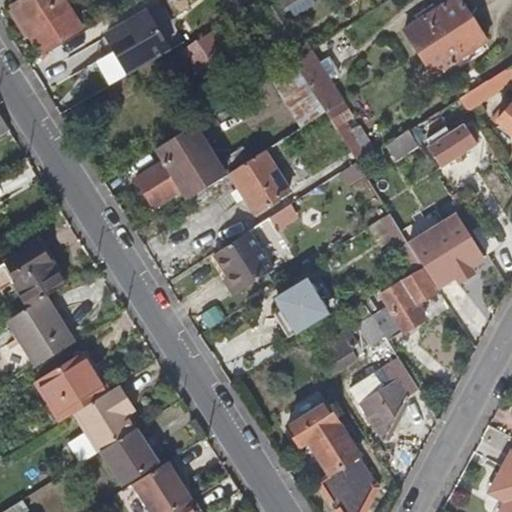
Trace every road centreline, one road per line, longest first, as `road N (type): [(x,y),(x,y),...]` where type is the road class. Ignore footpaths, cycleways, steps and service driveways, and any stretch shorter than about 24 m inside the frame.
road 1 (residential): [(0,71),(281,511)]
road 2 (residential): [(413,511),(511,328)]
